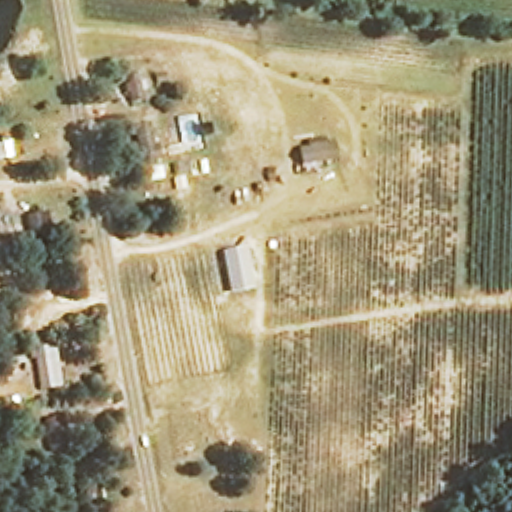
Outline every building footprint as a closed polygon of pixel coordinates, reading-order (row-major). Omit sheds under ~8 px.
[(122,70),(126,100),(140,98),(136,68),(122,70)] [(158,160),(155,141),(150,142),(147,119),(131,121),(137,163),(158,160)] [(330,135),(303,140),(304,142),(295,144),(298,162),(334,156),(330,135)] [(0,156),(10,155),(8,138),(0,138),(0,156)] [(49,237),(46,209),(24,211),(27,240),(49,237)] [(219,247),(225,289),(250,286),(244,244),(219,247)] [(29,348),(36,387),(59,383),(51,344),(29,348)] [(42,414),(42,449),(64,449),(64,414),(42,414)]
